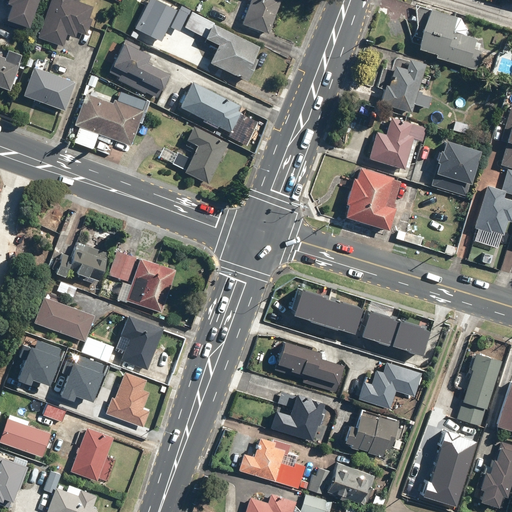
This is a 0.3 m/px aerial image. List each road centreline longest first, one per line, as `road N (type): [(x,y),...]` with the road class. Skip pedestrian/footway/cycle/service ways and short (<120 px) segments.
road 1 (primary): [(259,237),(158,511)]
road 2 (secondary): [(0,149),(259,237)]
road 3 (secondary): [(259,237),(301,242),(511,307)]
road 4 (primary): [(348,0),(259,237)]
